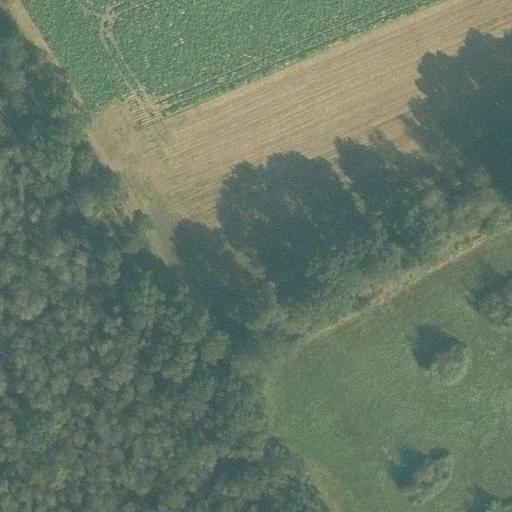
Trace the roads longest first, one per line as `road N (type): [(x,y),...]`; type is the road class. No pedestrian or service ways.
road 1 (track): [(0,28),(280,511)]
road 2 (track): [(181,340),(511,173)]
